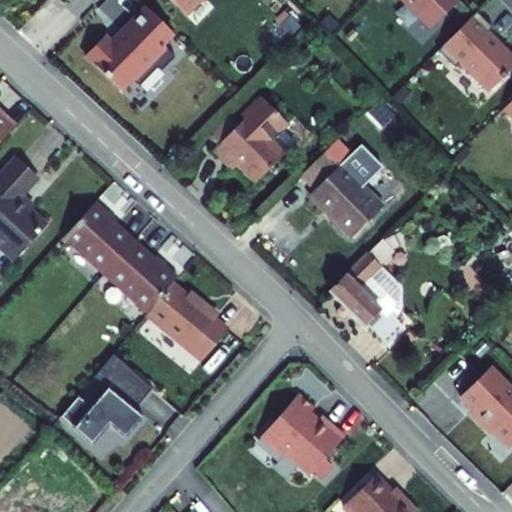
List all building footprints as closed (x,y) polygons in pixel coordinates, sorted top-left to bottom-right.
[(195,0),(158,0),(179,19),(195,0)] [(389,0),(421,31),(449,2),(446,0),(389,0)] [(78,60),(113,94),(124,83),(131,90),(150,70),(154,74),(167,60),(156,49),(167,38),(138,11),(117,33),(118,35),(108,45),(106,44),(103,47),(96,41),(78,60)] [(483,28),(467,13),(428,52),(445,69),(450,63),(480,92),(508,64),(478,34),(483,28)] [(511,91),(494,109),(511,127),(511,91)] [(0,140),(19,120),(0,102),(0,140)] [(294,147),(252,103),(201,154),(215,170),(222,163),(237,178),(249,191),(294,147)] [(376,175),(336,134),(296,173),(315,192),(311,195),(333,216),(328,221),(336,230),(350,243),(387,207),(366,185),(376,175)] [(43,175),(20,154),(1,176),(0,175),(0,245),(3,246),(8,247),(18,255),(49,222),(23,196),(43,175)] [(181,273),(98,201),(67,234),(203,357),(231,326),(219,315),(223,311),(215,304),(207,297),(204,302),(177,278),(181,273)] [(394,253),(384,243),(331,296),(343,309),(339,313),(339,318),(342,320),(346,320),(350,316),(363,329),(386,352),(406,333),(392,317),(395,314),(395,306),(371,282),(383,269),(380,266),(394,253)] [(152,383),(115,349),(94,372),(107,383),(91,401),(79,390),(60,411),(89,438),(107,418),(123,432),(142,411),(134,403),(152,383)] [(500,389),(483,371),(454,398),(466,411),(464,414),(484,434),(486,432),(502,450),(511,440),(511,397),(502,387),(500,389)] [(307,409),(292,394),(252,435),(271,455),(276,455),(300,478),(335,439),(326,429),(314,417),(310,420),(303,414),(307,409)] [(391,504),(369,479),(335,511),(403,511),(402,510),(395,502),(391,504)]
